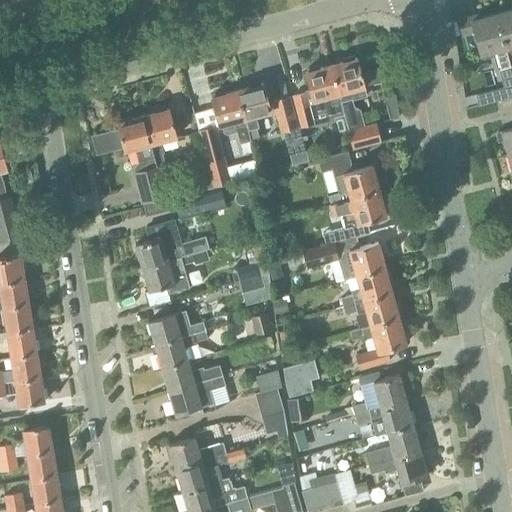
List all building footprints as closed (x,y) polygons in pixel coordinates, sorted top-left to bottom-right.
[(511,8),(496,13),(505,48),(504,48),(506,53),(511,51),(511,4),(511,5),(511,8)] [(480,12),(456,18),(460,34),(473,31),(480,54),(495,50),(500,68),(498,69),(506,98),(511,96),(511,74),(510,66),(506,53),(504,48),(505,48),(496,13),(481,17),(480,12)] [(331,65),(344,113),(354,149),(379,142),(374,122),(365,125),(362,111),(355,107),(353,100),(366,96),(356,57),(331,65)] [(353,149),(344,113),(331,65),(305,72),(312,100),(326,96),(337,134),(336,135),(340,152),(353,149)] [(262,83),(236,90),(249,139),(258,136),(254,120),(256,119),(254,115),(270,111),(262,83)] [(469,93),(471,106),(501,100),(498,87),(469,93)] [(230,183),(215,126),(222,123),(225,132),(229,135),(239,132),(242,141),(249,139),(236,90),(211,97),(214,108),(194,113),(214,187),(230,183)] [(294,96),(303,128),(316,124),(307,93),(294,96)] [(273,101),(282,133),(299,128),(290,96),(273,101)] [(168,108),(143,115),(152,147),(151,147),(156,166),(163,190),(173,188),(167,164),(165,165),(161,153),(165,152),(163,144),(161,144),(160,140),(175,136),(168,108)] [(143,115),(117,122),(124,150),(134,148),(138,161),(133,167),(135,171),(132,172),(141,203),(165,197),(163,190),(156,166),(151,147),(152,147),(143,115)] [(511,126),(501,130),(498,130),(501,141),(504,140),(508,155),(511,153),(511,126)] [(338,192),(332,194),(327,195),(330,204),(334,202),(349,198),(378,190),(371,164),(352,170),(347,151),(340,153),(317,159),(321,171),(331,168),(338,192)] [(220,187),(176,198),(179,210),(223,199),(220,187)] [(322,231),(325,243),(333,241),(356,236),(369,232),(366,221),(385,216),(378,190),(349,198),(334,202),(330,204),(328,204),(331,216),(339,214),(343,225),(322,231)] [(0,239),(20,234),(9,195),(4,197),(0,197),(0,239)] [(135,243),(142,266),(168,258),(203,249),(207,248),(209,248),(205,235),(180,243),(173,220),(173,218),(145,227),(149,239),(135,243)] [(336,280),(356,275),(384,267),(376,242),(359,246),(356,236),(333,241),(325,243),(302,250),(306,267),(330,260),(336,280)] [(297,265),(293,247),(264,253),(267,271),(297,265)] [(211,259),(207,248),(203,249),(168,258),(142,266),(149,290),(144,292),(148,306),(171,299),(170,294),(191,288),(184,263),(194,261),(195,264),(211,259)] [(0,282),(24,279),(20,254),(0,257),(0,282)] [(239,280),(261,274),(257,261),(236,268),(239,280)] [(343,307),(391,293),(384,267),(356,275),(360,288),(350,291),(351,294),(340,297),(343,307)] [(261,274),(239,280),(245,307),(268,301),(261,274)] [(0,307),(3,307),(28,303),(24,279),(0,282),(0,307)] [(370,324),(398,317),(391,293),(343,307),(345,313),(356,311),(357,313),(366,311),(370,324)] [(7,332),(32,328),(28,303),(3,307),(7,332)] [(148,320),(154,343),(205,329),(201,316),(188,320),(185,310),(173,313),(148,320)] [(266,311),(250,316),(255,334),(271,330),(266,311)] [(370,324),(349,330),(352,339),(363,336),(364,338),(373,336),(376,348),(354,354),(359,369),(389,360),(387,348),(405,343),(398,317),(370,324)] [(7,332),(11,356),(36,352),(32,328),(7,332)] [(161,364),(186,357),(183,347),(196,343),(196,341),(207,337),(205,329),(154,343),(161,364)] [(275,355),(288,353),(286,331),(273,332),(275,355)] [(15,380),(40,376),(36,352),(11,356),(15,380)] [(168,388),(223,372),(220,365),(206,369),(205,366),(190,371),(186,357),(161,364),(168,388)] [(318,376),(313,359),(282,367),(289,396),(313,389),(310,379),(318,376)] [(267,389),(279,385),(278,374),(276,368),(269,369),(272,380),(265,382),(267,389)] [(223,372),(168,388),(175,413),(215,401),(212,389),(226,385),(223,372)] [(351,405),(343,407),(346,416),(354,413),(354,414),(380,407),(406,400),(398,374),(373,381),(377,397),(351,405)] [(15,380),(19,405),(44,401),(40,376),(15,380)] [(258,404),(281,398),(279,385),(267,389),(254,393),(258,404)] [(306,418),(303,396),(287,398),(290,421),(306,418)] [(261,416),(283,410),(281,398),(258,404),(261,416)] [(354,415),(350,416),(351,422),(356,421),(357,424),(372,420),(375,433),(386,430),(387,430),(412,423),(406,400),(380,407),(354,414),(354,415)] [(283,410),(261,416),(266,433),(275,430),(278,437),(287,435),(283,410)] [(390,445),(364,452),(367,462),(393,455),(419,448),(412,423),(387,430),(386,430),(390,445)] [(48,425),(23,429),(27,453),(52,449),(48,425)] [(194,437),(168,444),(174,466),(200,459),(225,452),(222,442),(198,449),(194,437)] [(356,439),(330,444),(332,454),(358,448),(356,439)] [(0,472),(1,472),(0,462),(0,455),(16,454),(15,444),(0,446),(0,472)] [(200,459),(174,466),(182,491),(208,483),(208,484),(223,479),(218,464),(227,461),(227,462),(245,457),(242,447),(225,452),(200,459)] [(393,455),(367,462),(370,472),(383,469),(384,472),(397,469),(401,482),(427,475),(419,448),(393,455)] [(52,449),(27,453),(31,478),(56,474),(52,449)] [(0,462),(1,472),(19,469),(17,456),(16,454),(0,455),(0,462)] [(299,480),(333,471),(332,467),(299,475),(299,480)] [(311,486),(323,483),(336,480),(333,471),(299,480),(301,489),(311,486)] [(56,474),(31,478),(35,502),(60,498),(56,474)] [(208,483),(182,491),(188,511),(214,504),(246,495),(244,486),(235,489),(235,487),(234,488),(232,488),(230,481),(229,481),(228,477),(223,479),(208,484),(208,483)] [(323,483),(330,507),(353,500),(347,478),(336,481),(336,480),(323,483)] [(294,482),(281,485),(284,494),(296,490),(294,482)] [(318,510),(330,507),(323,483),(311,486),(318,510)] [(281,485),(270,489),(270,491),(274,502),(276,511),(289,511),(284,494),(281,485)] [(307,511),(311,511),(318,510),(311,486),(301,489),(301,490),(307,511)] [(302,511),(296,490),(284,494),(289,511),(302,511)] [(270,491),(247,497),(251,509),(274,502),(270,491)] [(6,494),(8,506),(24,503),(22,492),(6,494)] [(214,504),(188,511),(229,511),(242,508),(242,511),(251,509),(247,497),(247,495),(246,495),(214,504)] [(62,511),(60,498),(35,502),(36,511),(62,511)] [(25,511),(24,503),(8,506),(8,511),(25,511)]
